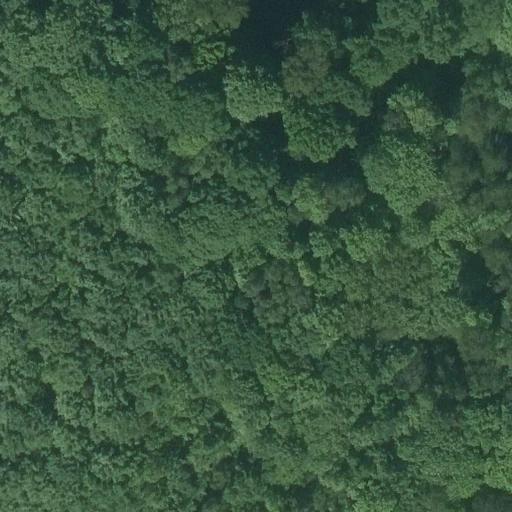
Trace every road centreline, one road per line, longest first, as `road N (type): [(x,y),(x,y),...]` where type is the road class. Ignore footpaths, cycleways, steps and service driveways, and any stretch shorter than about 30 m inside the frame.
road 1 (track): [(169,511),(179,456),(206,411),(293,350),(346,343),(385,354),(454,395),(511,400)]
road 2 (unknown): [(230,511),(228,394),(251,361),(292,338),(347,331),(489,388),(511,385)]
